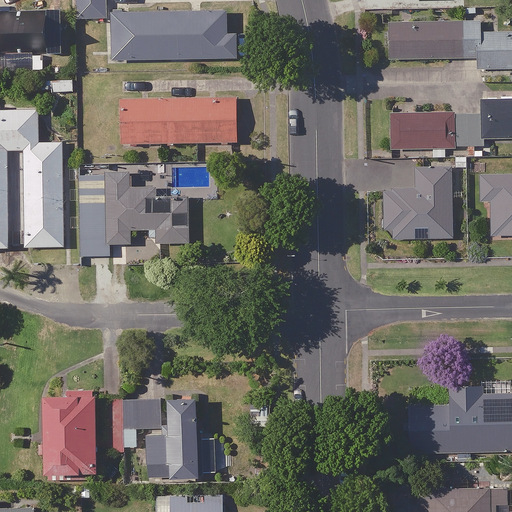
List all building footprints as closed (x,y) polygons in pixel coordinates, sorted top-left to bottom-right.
[(77,0),(77,18),(111,18),(112,62),(238,60),(237,36),(228,36),(227,14),(111,15),(111,0),(77,0)] [(0,59),(0,54),(0,52),(60,52),(60,12),(0,12),(0,59)] [(511,70),(511,36),(481,36),(481,24),(391,23),(391,57),(480,59),(480,70),(511,70)] [(74,81),(49,80),(49,93),(74,94),(74,81)] [(238,145),(238,102),(123,102),(123,145),(238,145)] [(484,115),(485,139),(511,138),(511,103),(484,103),(484,115)] [(0,251),(10,251),(10,152),(27,152),(26,248),(65,249),(66,145),(39,144),(40,111),(1,111),(1,106),(0,105),(0,251)] [(482,139),(481,115),(393,116),(393,150),(482,149),(482,139)] [(453,240),(454,170),(417,169),(417,189),(384,188),(384,229),(393,229),(393,240),(414,240),(414,230),(429,230),(429,240),(453,240)] [(187,199),(166,200),(166,170),(81,170),(81,257),(111,257),(111,245),(133,245),(133,231),(156,231),(156,244),(187,244),(187,199)] [(511,176),(481,176),(481,202),(492,202),(492,235),(511,235),(511,176)] [(46,477),(97,478),(98,451),(122,452),(123,399),(69,398),(69,401),(47,401),(46,477)] [(162,403),(126,403),(126,429),(162,429),(162,403)] [(200,481),(201,405),(171,404),(170,438),(150,438),(149,480),(200,481)] [(419,511),(511,511),(511,492),(420,491),(419,511)] [(231,511),(231,496),(154,496),(154,511),(231,511)]
